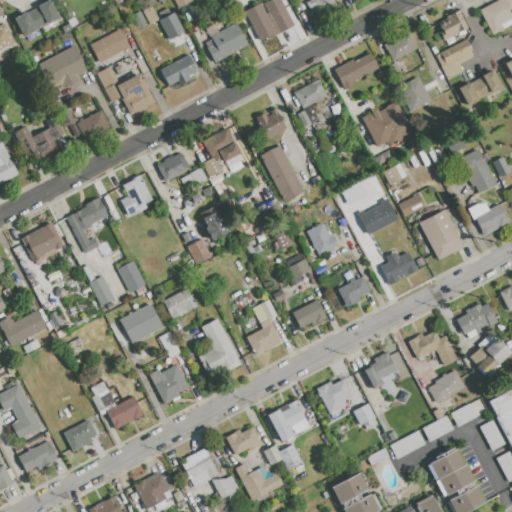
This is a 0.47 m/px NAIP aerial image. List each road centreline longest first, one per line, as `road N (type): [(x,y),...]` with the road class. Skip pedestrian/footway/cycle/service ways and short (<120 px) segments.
road 1 (residential): [(511,249),(21,511)]
road 2 (residential): [(410,0),(0,218)]
